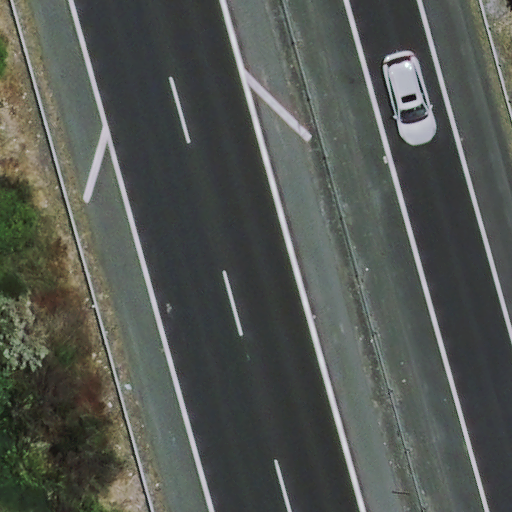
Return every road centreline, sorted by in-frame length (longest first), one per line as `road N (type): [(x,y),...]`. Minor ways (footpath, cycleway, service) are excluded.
road 1 (motorway): [(299,511),(156,0)]
road 2 (motorway): [(408,0),(511,363)]
